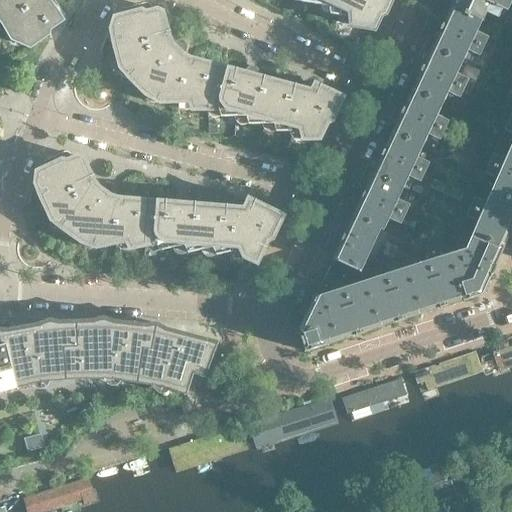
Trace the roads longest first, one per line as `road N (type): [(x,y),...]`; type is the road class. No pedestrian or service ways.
road 1 (residential): [(334,194),(34,118)]
road 2 (residential): [(511,309),(306,380),(286,371),(272,346),(274,318)]
road 3 (residential): [(274,318),(0,289)]
road 4 (residential): [(379,93),(182,0)]
road 5 (residential): [(34,118),(7,197),(0,267)]
road 6 (residential): [(274,318),(334,194)]
road 7 (residential): [(100,0),(34,118)]
